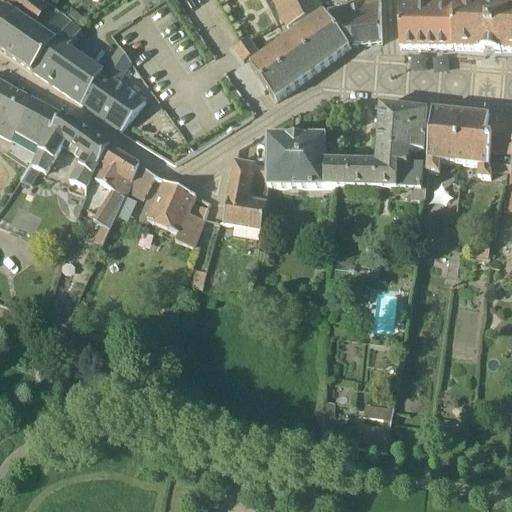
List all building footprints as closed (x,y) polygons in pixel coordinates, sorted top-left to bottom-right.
[(0,0),(0,52),(32,74),(72,26),(60,16),(45,33),(36,26),(51,8),(41,0),(0,0)] [(324,23),(312,0),(221,0),(224,5),(232,0),(272,0),(288,30),(294,27),(298,36),(251,70),(275,104),(276,105),(351,51),(339,35),(327,23),(324,23)] [(501,54),(511,54),(511,6),(506,6),(503,6),(503,0),(457,0),(458,3),(456,3),(460,52),(479,53),(479,54),(501,55),(501,54)] [(453,52),(460,52),(456,3),(433,4),(433,6),(400,8),(401,47),(401,51),(453,52)] [(327,13),(341,33),(352,50),(382,47),(381,7),(327,13)] [(72,26),(78,31),(88,24),(87,23),(75,12),(64,20),(72,26)] [(97,55),(102,47),(78,31),(72,26),(32,74),(122,136),(147,105),(89,66),(97,55)] [(234,51),(244,65),(259,55),(248,41),(234,51)] [(41,149),(39,153),(39,154),(61,116),(0,84),(0,138),(12,146),(17,136),(41,149)] [(375,167),(324,165),(322,193),(325,193),(325,191),(399,193),(418,193),(419,190),(423,190),(424,168),(410,168),(410,156),(421,158),(426,114),(382,109),(381,109),(375,167)] [(456,169),(462,118),(434,115),(427,176),(439,179),(441,167),(456,169)] [(89,182),(110,150),(63,118),(61,116),(39,154),(41,154),(40,156),(42,158),(36,171),(47,177),(66,145),(86,159),(85,160),(71,186),(77,189),(83,192),(89,182)] [(511,177),(511,167),(511,165),(511,123),(462,118),(456,169),(479,172),(477,183),(487,184),(488,175),(511,177)] [(269,192),(322,193),(324,165),(326,139),(268,139),(268,171),(250,168),(247,200),(267,202),(269,192)] [(129,196),(142,170),(110,150),(89,182),(83,192),(84,192),(99,169),(103,173),(95,186),(112,195),(124,202),(127,195),(129,196)] [(247,200),(250,168),(236,165),(226,216),(223,228),(261,235),(265,210),(268,203),(267,202),(247,200)] [(32,190),(41,175),(33,170),(30,168),(20,185),(32,190)] [(143,204),(156,179),(142,170),(129,196),(143,204)] [(511,177),(510,178),(508,204),(505,204),(503,214),(511,214),(511,177)] [(194,251),(202,231),(210,213),(196,207),(191,218),(188,217),(193,206),(196,199),(167,185),(146,225),(176,237),(180,238),(177,245),(194,251)] [(103,249),(124,202),(112,195),(95,224),(102,228),(95,245),(103,249)] [(488,263),(492,243),(479,241),(476,261),(488,263)] [(257,289),(255,300),(264,301),(266,290),(257,289)] [(340,294),(331,293),(329,315),(338,316),(340,294)] [(167,306),(159,307),(157,314),(162,320),(169,319),(171,312),(167,306)] [(388,456),(395,412),(367,409),(364,422),(385,425),(384,430),(361,428),(359,451),(388,456)]
